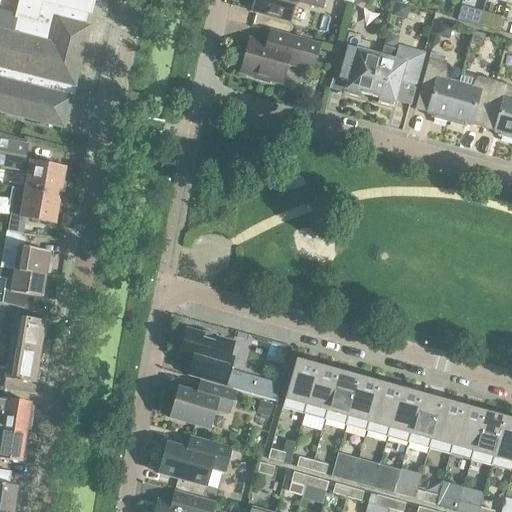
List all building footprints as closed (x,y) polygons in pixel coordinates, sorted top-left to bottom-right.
[(88,28),(83,27),(86,14),(92,16),(95,0),(19,0),(14,19),(17,20),(13,35),(0,32),(0,112),(64,128),(88,28)] [(322,10),(325,0),(254,0),(252,12),(290,22),(295,6),(300,3),(322,10)] [(452,28),(440,25),(437,36),(444,38),(450,35),(452,28)] [(362,95),(370,97),(381,58),(368,55),(371,44),(361,41),(362,37),(349,34),(340,66),(353,69),(345,95),(361,99),(362,95)] [(474,35),(471,47),(483,51),(486,39),(474,35)] [(313,71),(320,47),(289,38),(285,51),(250,41),(241,73),(256,77),(255,80),(269,84),(270,81),(282,84),(286,68),(292,65),(313,71)] [(381,58),(370,97),(379,99),(378,104),(393,108),(400,82),(416,87),(425,55),(398,47),(397,51),(384,48),(381,58)] [(433,119),(449,124),(459,85),(447,82),(447,65),(442,64),(443,59),(431,56),(415,111),(428,114),(429,111),(435,112),(433,119)] [(471,126),(483,129),(496,82),(478,77),(472,88),(459,85),(449,124),(464,128),(466,121),(472,123),(471,126)] [(500,138),(511,141),(511,86),(496,82),(483,129),(495,133),(496,129),(502,131),(500,138)] [(66,184),(63,181),(65,169),(32,163),(32,162),(24,160),(26,147),(25,146),(25,142),(0,135),(0,167),(22,171),(29,172),(25,191),(60,197),(60,194),(64,193),(66,184)] [(12,209),(10,221),(25,224),(26,220),(55,225),(60,197),(25,191),(12,189),(8,208),(12,209)] [(7,233),(1,269),(46,277),(51,253),(34,250),(36,238),(7,233)] [(3,305),(4,305),(32,312),(35,298),(43,299),(46,277),(1,269),(0,269),(0,279),(13,282),(11,294),(5,293),(3,305)] [(0,347),(39,354),(42,338),(45,339),(47,328),(44,328),(44,324),(16,319),(12,339),(0,336),(0,347)] [(201,381),(201,382),(225,389),(233,359),(230,358),(233,345),(218,340),(218,338),(217,337),(214,336),(211,335),(207,334),(203,334),(203,336),(187,331),(183,337),(182,339),(181,341),(180,343),(179,345),(179,348),(179,350),(179,351),(181,352),(179,358),(194,362),(189,378),(201,381)] [(39,354),(0,347),(0,358),(9,360),(6,379),(35,384),(35,380),(39,381),(40,370),(37,369),(39,354)] [(282,410),(303,416),(315,372),(294,366),(284,401),(282,410)] [(303,416),(324,422),(336,377),(315,372),(303,416)] [(324,422),(345,428),(357,383),(336,377),(324,422)] [(256,397),(275,402),(280,386),(260,380),(256,397)] [(225,389),(201,382),(197,395),(179,390),(170,419),(209,431),(215,412),(229,416),(236,392),(224,389),(225,389)] [(345,428),(366,433),(378,389),(357,383),(345,428)] [(366,433),(387,439),(399,395),(378,389),(366,433)] [(387,439),(407,445),(419,401),(399,395),(387,439)] [(0,429),(1,430),(26,434),(27,431),(30,431),(33,416),(29,416),(31,404),(0,399),(0,429)] [(407,445),(428,451),(441,406),(419,401),(407,445)] [(261,403),(257,414),(269,417),(272,406),(261,403)] [(428,451),(449,457),(462,412),(441,406),(428,451)] [(449,457),(470,462),(482,418),(462,412),(449,457)] [(470,462),(491,468),(503,424),(482,418),(470,462)] [(491,468),(511,474),(511,473),(511,426),(503,424),(491,468)] [(0,460),(21,464),(26,434),(1,430),(0,429),(0,460)] [(158,463),(161,464),(158,475),(205,487),(210,469),(230,475),(237,451),(205,442),(201,454),(167,445),(166,448),(163,447),(158,463)] [(270,451),(267,461),(289,467),(295,445),(285,442),(282,454),(270,451)] [(296,469),(310,473),(313,463),(298,459),(296,469)] [(313,463),(310,473),(324,477),(327,467),(313,463)] [(257,474),(271,478),(274,469),(260,465),(257,474)] [(337,480),(352,484),(354,474),(340,470),(337,480)] [(290,484),(305,488),(307,478),(293,474),(290,484)] [(354,474),(352,484),(366,488),(369,478),(354,474)] [(307,478),(305,488),(319,492),(322,482),(307,478)] [(379,492),(393,496),(396,486),(382,482),(379,492)] [(0,511),(13,511),(18,488),(0,485),(0,511)] [(332,495),(346,499),(349,490),(334,486),(332,495)] [(396,486),(393,496),(407,500),(410,490),(396,486)] [(349,490),(346,499),(360,503),(363,494),(349,490)] [(421,503),(435,507),(438,498),(423,494),(421,503)] [(154,511),(211,511),(214,504),(181,495),(179,505),(174,507),(158,502),(154,511)] [(374,507),(388,511),(391,501),(376,497),(374,507)] [(438,498),(435,507),(449,511),(452,502),(438,498)] [(391,501),(388,511),(391,511),(402,511),(405,505),(391,501)]
